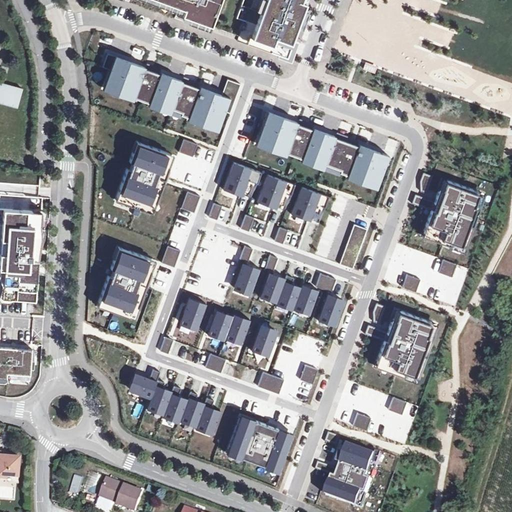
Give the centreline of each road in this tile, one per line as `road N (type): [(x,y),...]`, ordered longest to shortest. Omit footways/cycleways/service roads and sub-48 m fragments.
road 1 (unclassified): [(51,13),(66,43),(73,112),(59,320)]
road 2 (residential): [(296,87),(421,136),(369,279)]
road 3 (residential): [(51,13),(76,8),(247,69)]
road 4 (residential): [(144,351),(319,415)]
road 5 (residential): [(194,215),(369,279)]
road 6 (unclassified): [(119,457),(265,511)]
road 7 (residential): [(194,215),(247,69)]
road 8 (residential): [(144,351),(194,215)]
road 9 (residential): [(369,279),(319,415)]
